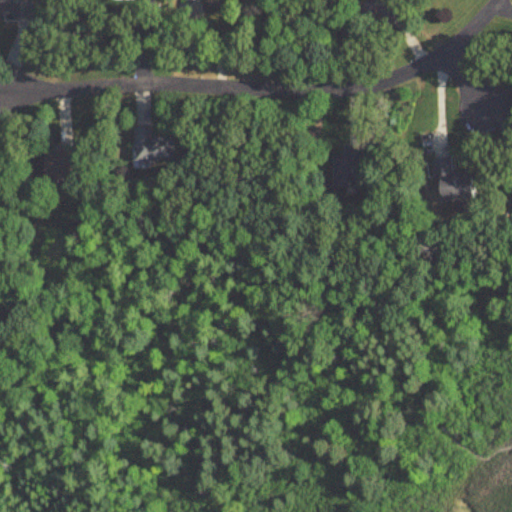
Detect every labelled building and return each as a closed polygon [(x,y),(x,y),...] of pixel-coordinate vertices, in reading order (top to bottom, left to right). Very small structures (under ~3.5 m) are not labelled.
[(0,0),(0,18),(33,17),(32,0),(0,0)] [(368,0),(360,5),(369,21),(382,13),(390,26),(404,18),(393,0),(368,0)] [(135,129),(135,168),(152,168),(152,161),(175,161),(175,138),(154,138),(153,128),(135,129)] [(50,151),(50,183),(78,183),(78,151),(50,151)] [(360,156),(336,156),(336,187),(360,187),(360,156)] [(444,177),(448,202),(480,198),(477,173),(457,176),(455,157),(435,160),(437,178),(444,177)]
